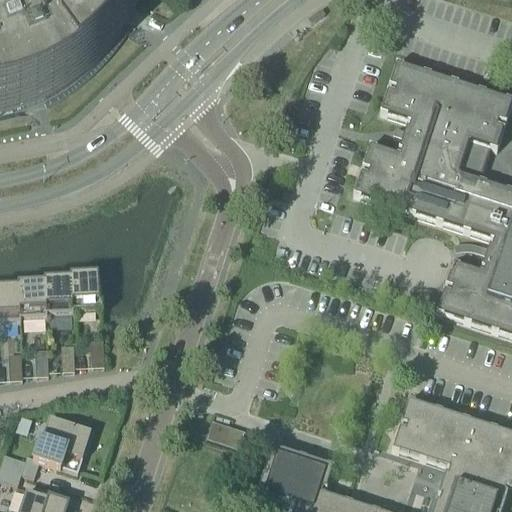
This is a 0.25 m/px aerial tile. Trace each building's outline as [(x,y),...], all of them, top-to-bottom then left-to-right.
[(50,5),(49,6),(71,22),(81,11),(121,37),(125,30),(129,23),(131,19),(132,16),(134,13),(136,9),(139,1),(138,0),(53,0),(54,0),(50,5)] [(19,32),(12,36),(23,78),(55,66),(69,91),(72,89),(78,84),(84,79),(90,74),(96,68),(101,63),(106,57),(111,51),(116,45),(121,37),(81,11),(71,22),(49,6),(46,10),(42,14),(38,18),(33,22),(29,26),(24,29),(19,32)] [(23,78),(12,36),(8,38),(3,40),(0,41),(0,120),(4,119),(11,118),(19,115),(26,113),(31,111),(37,109),(41,107),(48,104),(54,100),(61,96),(69,91),(55,66),(23,78)] [(401,157),(399,161),(479,187),(489,155),(496,157),(501,140),(503,134),(496,132),(498,128),(505,130),(511,107),(511,106),(395,69),(388,92),(395,94),(394,99),(386,96),(379,119),(409,129),(408,134),(405,133),(404,134),(405,134),(404,137),(396,135),(394,138),(393,142),(402,145),(398,154),(397,156),(401,157)] [(511,197),(479,187),(399,161),(368,151),(361,174),(368,177),(367,181),(359,179),(352,203),(417,223),(492,247),(491,251),(488,250),(487,252),(488,252),(486,257),(470,251),(453,253),(454,260),(465,259),(475,261),(484,265),(483,267),(481,272),(480,273),(483,274),(482,279),(451,269),(444,292),(451,294),(450,299),(442,296),(435,319),(511,344),(511,197)] [(69,283),(69,286),(70,286),(71,319),(72,319),(101,318),(100,299),(98,299),(97,282),(69,283)] [(43,288),(43,291),(44,291),(45,324),(46,324),(72,322),(72,319),(71,319),(70,286),(69,286),(43,288)] [(16,292),(17,295),(19,328),(20,328),(46,327),(46,324),(45,324),(44,291),(43,291),(16,292)] [(0,296),(0,332),(20,331),(20,328),(19,328),(17,295),(0,296)] [(90,348),(91,374),(103,373),(103,374),(104,374),(102,347),(90,348)] [(60,353),(61,378),(74,378),(73,352),(60,353)] [(34,357),(35,383),(47,382),(47,383),(48,383),(46,356),(34,357)] [(8,361),(9,385),(9,387),(21,387),(22,387),(20,361),(8,361)] [(271,452),(254,503),(282,511),(281,511),(500,511),(505,499),(502,498),(504,492),(511,495),(511,440),(407,406),(390,456),(445,474),(432,511),(360,511),(324,500),(333,473),(271,452)] [(25,468),(20,481),(32,485),(37,470),(59,477),(60,475),(77,480),(90,439),(48,425),(41,447),(39,446),(33,465),(25,462),(24,468),(25,468)] [(244,440),(212,429),(206,446),(238,457),(244,440)] [(3,461),(0,470),(0,474),(20,481),(25,468),(24,468),(3,461)] [(20,481),(0,474),(0,488),(16,494),(20,481)] [(25,498),(20,511),(66,511),(67,511),(67,509),(48,503),(47,505),(25,498)]
